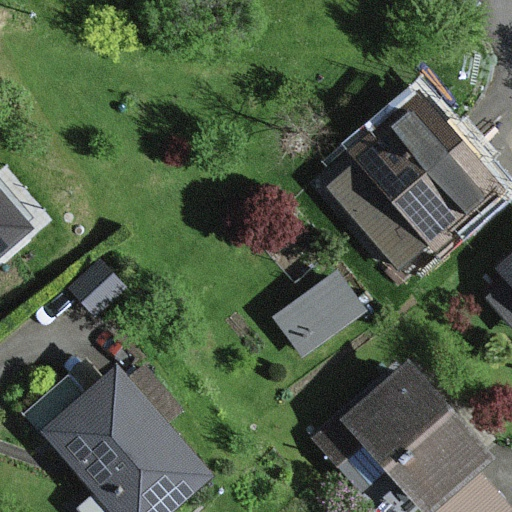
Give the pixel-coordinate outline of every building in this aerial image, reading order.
[(498,191),(414,97),(346,158),(430,252),(498,191)] [(0,251),(22,232),(0,206),(0,251)] [(511,251),(494,266),(511,288),(511,251)] [(275,306),(307,349),(368,305),(337,262),(275,306)] [(116,291),(94,267),(70,290),(92,313),(116,291)] [(489,465),(405,366),(349,414),(344,409),(313,435),(338,464),(357,448),(411,511),(434,511),(473,479),(489,465)] [(167,511),(202,483),(110,375),(39,434),(104,511),(167,511)]
